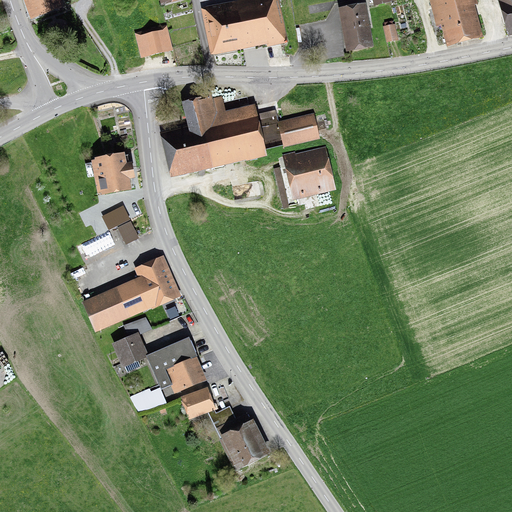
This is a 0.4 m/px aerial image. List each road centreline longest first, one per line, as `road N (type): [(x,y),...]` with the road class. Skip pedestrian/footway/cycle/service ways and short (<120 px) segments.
road 1 (tertiary): [(143,81),(154,186),(174,253),(225,347),(336,511)]
road 2 (tertiary): [(143,81),(312,77),(511,46)]
